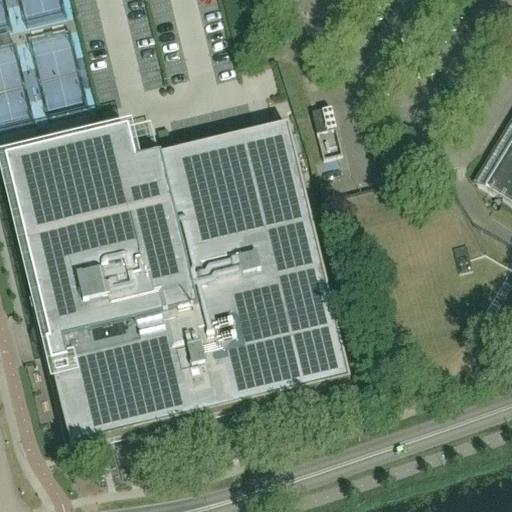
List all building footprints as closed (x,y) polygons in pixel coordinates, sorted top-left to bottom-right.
[(313,74),(312,66),(302,69),(304,76),(313,74)] [(317,135),(334,131),(330,114),(313,118),(317,135)] [(511,122),(473,186),(477,189),(511,210),(511,122)] [(36,159),(1,167),(37,314),(40,329),(39,329),(38,329),(37,329),(36,330),(35,330),(34,331),(33,331),(33,332),(32,333),(31,336),(31,339),(32,342),(34,345),(37,346),(40,346),(41,346),(42,346),(43,346),(44,345),(48,361),(50,369),(68,445),(69,447),(71,454),(349,387),(346,375),(345,371),(342,358),(341,351),(336,333),(328,301),(327,296),(324,284),(322,277),(314,242),(312,235),(310,224),(308,218),(296,168),(294,160),(292,149),(290,143),(287,132),(250,141),(243,143),(223,148),(215,149),(181,158),(159,163),(145,166),(135,169),(128,137),(85,147),(46,157),(36,159)] [(472,274),(469,262),(468,256),(466,250),(453,253),(459,278),(472,274)]
